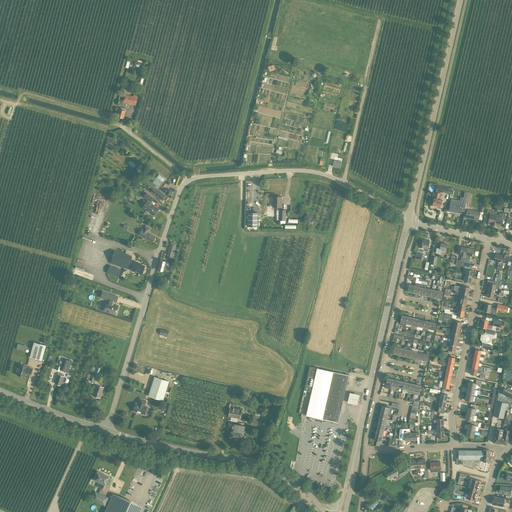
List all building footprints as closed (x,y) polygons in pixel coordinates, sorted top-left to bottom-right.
[(327,53),(331,38),(323,36),(319,51),(327,53)] [(338,61),(340,53),(331,50),(328,58),(338,61)] [(125,95),(124,102),(129,103),(136,105),(137,99),(131,97),(125,95)] [(126,111),(125,110),(126,109),(121,108),(121,109),(119,109),(117,116),(124,118),(126,111)] [(339,169),(341,169),(343,161),(335,159),(333,168),(336,168),(336,169),(339,170),(339,169)] [(165,179),(159,174),(153,182),(149,180),(145,184),(153,190),(151,192),(162,200),(165,195),(157,189),(165,179)] [(449,188),(437,185),(437,186),(436,185),(435,190),(436,190),(436,191),(436,192),(434,198),(432,206),(437,207),(437,206),(441,207),(442,200),(439,199),(440,192),(448,194),(450,194),(450,193),(451,190),(451,189),(449,188)] [(451,203),(449,211),(461,213),(462,205),(462,204),(465,205),(467,199),(468,193),(464,192),(463,198),(461,198),(460,201),(451,199),(451,203)] [(150,202),(153,198),(146,193),(144,197),(147,199),(148,200),(142,207),(147,210),(146,211),(149,214),(150,213),(154,216),(159,209),(150,202)] [(277,210),(280,210),(279,220),(285,220),(286,210),(281,210),(282,197),(273,196),(273,207),(277,207),(277,210)] [(487,209),(486,216),(489,217),(488,223),(491,223),(490,224),(494,225),(496,215),(496,212),(490,211),(491,210),(487,209)] [(478,220),(480,212),(467,210),(465,217),(478,220)] [(248,212),(247,226),(258,227),(258,213),(248,212)] [(496,215),(494,225),(497,226),(498,225),(500,225),(502,219),(505,220),(506,213),(503,213),(502,214),(499,213),(499,215),(496,215)] [(139,235),(151,241),(154,235),(148,232),(150,228),(145,226),(143,230),(142,229),(139,235)] [(421,247),(425,248),(425,251),(428,251),(430,241),(423,239),(422,243),(421,243),(420,247),(421,247)] [(446,253),(448,244),(441,243),(440,248),(436,248),(435,253),(441,254),(441,252),(446,253)] [(173,259),(176,247),(169,245),(166,257),(173,259)] [(456,265),(464,266),(467,248),(462,247),(460,253),(463,254),(463,256),(462,256),(461,260),(457,259),(456,265)] [(467,248),(464,266),(469,267),(470,263),(467,263),(468,258),(469,258),(469,255),(472,256),(473,249),(467,248)] [(131,267),(130,270),(142,274),(145,266),(138,263),(138,262),(133,261),(133,262),(131,261),(133,256),(115,250),(110,263),(128,269),(129,267),(131,267)] [(421,260),(423,254),(416,252),(414,258),(421,260)] [(497,270),(499,270),(502,255),(495,254),(494,260),(498,261),(497,270)] [(505,254),(505,256),(502,255),(499,270),(502,271),(503,262),(508,263),(509,257),(508,256),(508,255),(505,254)] [(160,260),(157,269),(164,271),(165,265),(169,266),(170,262),(160,260)] [(110,265),(107,273),(118,277),(121,270),(110,265)] [(489,283),(488,290),(495,291),(497,292),(506,293),(507,294),(508,291),(504,290),(499,289),(501,283),(496,282),(487,280),(487,282),(489,283)] [(415,282),(415,285),(413,292),(419,294),(421,284),(415,282)] [(461,294),(460,298),(467,299),(468,293),(455,290),(454,293),(458,294),(461,294)] [(493,298),(495,291),(488,290),(486,296),(493,298)] [(101,310),(112,315),(115,306),(109,304),(110,302),(113,303),(115,297),(100,292),(99,297),(107,300),(106,304),(103,303),(101,310)] [(458,306),(458,309),(465,311),(466,305),(453,302),(452,305),(455,306),(455,305),(458,306)] [(483,310),(483,311),(490,313),(490,312),(496,314),(496,313),(498,314),(498,310),(507,312),(508,306),(497,304),(497,308),(493,307),(491,307),(491,304),(485,303),(484,307),(483,307),(483,310)] [(444,313),(444,316),(452,318),(452,315),(463,317),(465,311),(458,309),(457,313),(450,311),(449,314),(444,313)] [(444,316),(439,315),(438,323),(440,324),(441,320),(441,318),(451,320),(452,318),(444,316)] [(494,330),(494,329),(495,330),(496,327),(501,328),(501,325),(503,326),(504,322),(502,322),(502,321),(494,320),(492,326),(487,325),(488,321),(482,319),(481,324),(480,323),(479,326),(480,326),(480,327),(486,328),(486,329),(486,328),(492,329),(492,330),(494,330)] [(482,336),(481,339),(483,342),(480,347),(491,349),(491,348),(495,330),(494,329),(494,330),(492,330),(492,329),(486,328),(486,329),(486,328),(485,333),(482,336)] [(458,340),(459,333),(446,330),(445,334),(448,335),(448,334),(451,335),(451,338),(458,340)] [(30,357),(42,360),(46,345),(34,342),(30,357)] [(446,346),(449,346),(449,348),(448,350),(455,352),(456,346),(443,343),(443,346),(446,346)] [(401,344),(398,344),(397,347),(394,346),(393,353),(399,355),(400,348),(401,344)] [(474,356),(480,357),(484,358),(486,358),(489,359),(489,355),(480,354),(481,350),(476,349),(474,356)] [(423,353),(421,360),(427,361),(429,355),(428,355),(429,354),(430,351),(427,351),(426,354),(423,353)] [(60,370),(68,372),(72,361),(64,358),(60,370)] [(444,362),(440,361),(439,365),(447,366),(447,369),(452,370),(454,364),(448,363),(444,362)] [(473,362),(472,368),(477,369),(481,370),(484,370),(490,371),(490,368),(484,367),(482,367),(478,366),(479,363),(473,362)] [(32,369),(27,367),(28,367),(23,365),(20,364),(17,375),(19,375),(19,376),(22,377),(23,377),(25,377),(26,373),(28,373),(28,374),(31,374),(32,369)] [(93,365),(91,372),(99,375),(102,368),(93,365)] [(333,372),(317,368),(310,366),(304,390),(311,392),(306,415),(324,419),(338,422),(349,375),(333,372)] [(58,373),(55,383),(61,385),(64,375),(58,373)] [(91,383),(92,381),(94,382),(96,376),(91,375),(88,374),(86,379),(89,380),(88,383),(91,383)] [(163,401),(169,381),(154,377),(148,396),(163,401)] [(385,388),(391,389),(393,379),(387,378),(386,385),(385,385),(386,385),(385,388)] [(96,385),(93,395),(100,398),(104,387),(96,385)] [(500,385),(498,392),(511,399),(511,390),(504,387),(500,385)] [(348,401),(358,404),(360,394),(350,391),(348,401)] [(475,392),(467,391),(465,400),(473,402),(475,392)] [(511,399),(498,392),(498,397),(510,404),(511,401),(511,399)] [(439,403),(438,406),(445,407),(446,401),(428,397),(427,397),(427,399),(430,399),(436,401),(436,402),(439,403)] [(497,401),(493,416),(503,418),(505,419),(507,411),(508,410),(509,404),(505,403),(505,401),(498,397),(497,401)] [(147,407),(145,406),(146,401),(140,399),(138,404),(136,403),(133,411),(145,415),(147,407)] [(240,419),(242,410),(233,408),(234,404),(229,403),(228,407),(231,408),(228,418),(230,419),(230,421),(234,421),(237,422),(238,418),(240,419)] [(468,407),(466,414),(474,415),(475,409),(477,409),(478,406),(471,404),(470,408),(468,407)] [(382,406),(381,412),(391,414),(392,408),(389,407),(382,406)] [(466,414),(465,419),(471,421),(471,424),(468,423),(467,430),(475,432),(476,425),(478,425),(477,427),(480,427),(481,423),(479,422),(473,421),(474,415),(466,414)] [(257,426),(258,420),(259,416),(254,415),(253,415),(251,425),(257,426)] [(231,436),(230,436),(230,437),(231,437),(235,438),(237,439),(238,438),(241,439),(242,439),(243,439),(242,439),(243,435),(244,434),(243,434),(245,426),(233,424),(232,431),(231,436)] [(495,428),(493,442),(499,444),(500,438),(503,438),(504,430),(495,428)] [(500,438),(499,444),(507,445),(510,431),(504,430),(503,438),(500,438)] [(407,433),(407,432),(405,432),(401,432),(402,439),(405,438),(405,440),(411,440),(411,433),(407,433)] [(376,434),(374,440),(377,441),(381,442),(382,439),(388,440),(386,446),(388,446),(390,445),(392,438),(386,436),(383,436),(376,434)] [(489,450),(483,450),(459,450),(458,459),(458,463),(469,466),(468,468),(473,469),(473,468),(484,471),(485,470),(487,470),(489,464),(487,463),(487,462),(489,462),(489,450)] [(410,460),(410,469),(416,468),(416,471),(415,471),(415,475),(418,475),(418,471),(417,460),(410,460)] [(430,469),(435,468),(436,472),(440,472),(441,472),(440,462),(430,463),(430,469)] [(400,476),(406,473),(404,468),(398,471),(396,468),(386,473),(389,479),(395,476),(397,479),(401,477),(400,476)] [(100,484),(99,484),(98,487),(103,489),(105,485),(106,485),(110,477),(98,472),(94,480),(100,482),(100,484)] [(511,487),(500,485),(499,493),(510,495),(511,490),(511,486),(511,487)] [(109,498),(97,492),(94,500),(106,505),(109,498)] [(138,511),(141,507),(113,494),(104,511),(138,511)] [(504,498),(494,496),(492,504),(502,506),(504,498)]
